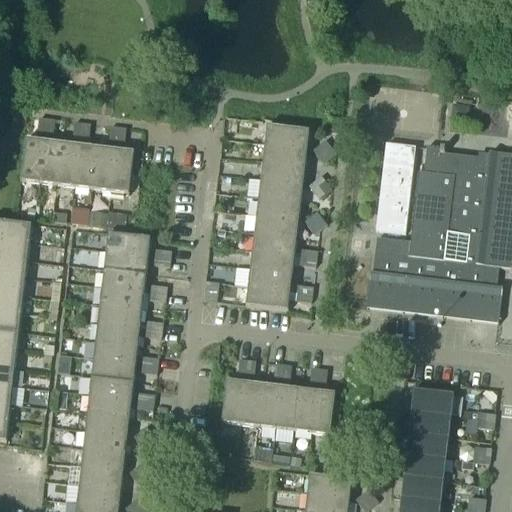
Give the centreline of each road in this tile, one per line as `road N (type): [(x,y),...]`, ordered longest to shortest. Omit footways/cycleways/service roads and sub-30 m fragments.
road 1 (residential): [(195,331),(511,372)]
road 2 (residential): [(154,130),(214,137),(195,331)]
road 3 (residential): [(195,331),(180,459),(168,452)]
